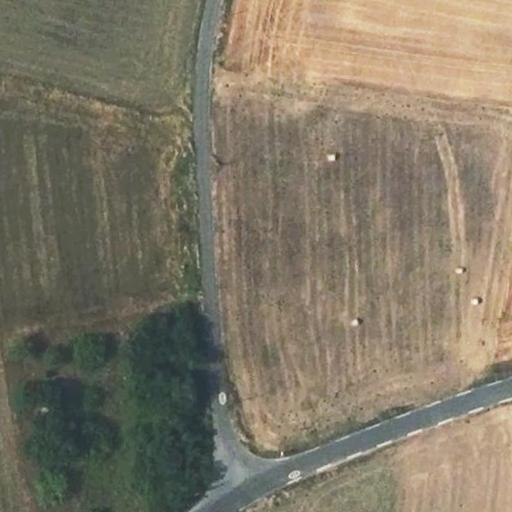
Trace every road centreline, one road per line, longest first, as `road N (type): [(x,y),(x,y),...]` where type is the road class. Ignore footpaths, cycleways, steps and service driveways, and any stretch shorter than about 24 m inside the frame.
road 1 (unclassified): [(237,490),(222,415),(199,121),(213,0)]
road 2 (unclassified): [(237,490),(511,391)]
